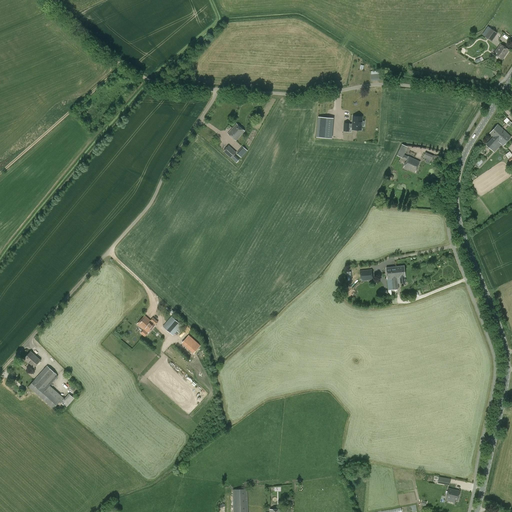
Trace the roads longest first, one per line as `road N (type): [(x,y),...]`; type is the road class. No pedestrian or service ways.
road 1 (tertiary): [(476,511),(506,354),(462,234),(455,188),(468,146),(498,100)]
road 2 (unclassified): [(0,371),(144,207),(218,89)]
road 3 (unclassified): [(218,89),(321,95),(395,84),(498,100)]
road 4 (track): [(0,173),(122,63)]
